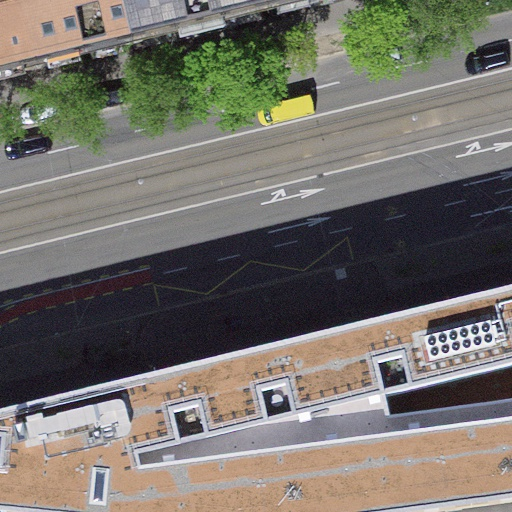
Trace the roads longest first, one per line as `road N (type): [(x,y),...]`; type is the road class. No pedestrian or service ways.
road 1 (primary): [(511,39),(0,164)]
road 2 (primary): [(0,278),(139,241),(318,216),(511,171)]
